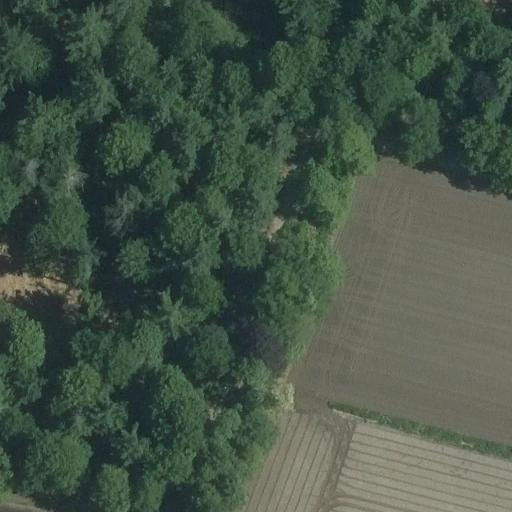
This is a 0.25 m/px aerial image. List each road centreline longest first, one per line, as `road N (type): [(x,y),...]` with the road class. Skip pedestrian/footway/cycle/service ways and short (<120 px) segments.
road 1 (track): [(179,511),(318,125),(372,0)]
road 2 (track): [(318,125),(511,175)]
